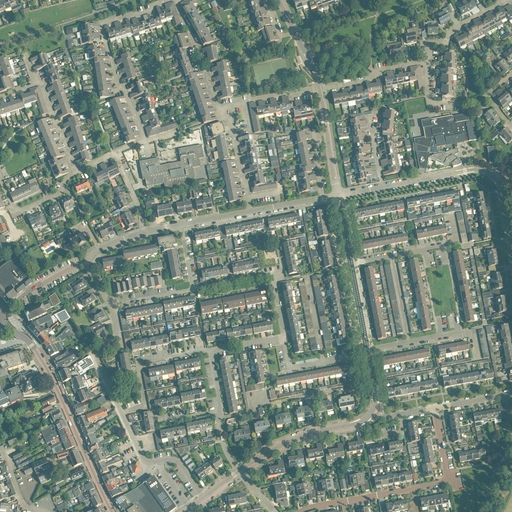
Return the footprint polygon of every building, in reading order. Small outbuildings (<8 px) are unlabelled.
[(0,0),(5,11),(11,8),(8,0),(5,2),(4,0),(0,0)] [(8,0),(11,8),(17,6),(14,0),(8,0)] [(249,3),(251,9),(259,6),(258,4),(264,2),(263,0),(258,0),(247,3),(247,4),(249,3)] [(292,0),(296,9),(303,7),(300,0),(292,0)] [(311,9),(317,7),(314,0),(310,0),(311,0),(310,0),(307,0),(309,5),(311,9)] [(314,0),(317,7),(318,10),(323,8),(320,0),(314,0)] [(320,0),(323,8),(329,6),(326,0),(320,0)] [(466,0),(457,5),(462,15),(473,9),(472,8),(476,6),(472,0),(466,0)] [(166,20),(172,18),(171,15),(170,12),(169,9),(175,7),(173,2),(165,5),(166,11),(164,12),(166,20)] [(183,9),(187,16),(196,10),(193,4),(192,5),(189,6),(186,8),(183,9)] [(251,9),(252,15),(266,10),(265,7),(260,9),(259,6),(251,9)] [(501,21),(507,18),(505,14),(501,6),(498,8),(500,12),(497,13),(501,21)] [(160,22),(161,21),(166,20),(164,12),(161,12),(159,7),(156,8),(157,12),(160,22)] [(442,15),(437,18),(441,25),(451,19),(448,16),(448,15),(451,13),(451,12),(449,8),(448,7),(441,12),(442,14),(442,15)] [(187,16),(190,22),(200,16),(196,10),(187,16)] [(252,15),(254,20),(262,18),(261,15),(267,13),(266,10),(252,15)] [(489,13),(497,28),(503,24),(501,22),(501,21),(497,13),(494,15),(492,11),(489,13)] [(154,19),(156,28),(162,26),(161,21),(160,22),(157,12),(155,13),(156,19),(154,19)] [(484,20),(490,31),(497,28),(489,13),(485,15),(487,19),(484,20)] [(146,16),(151,29),(156,28),(154,19),(151,20),(149,15),(146,16)] [(142,23),(145,31),(151,29),(146,16),(143,16),(145,22),(142,23)] [(190,22),(193,28),(203,22),(200,16),(190,22)] [(135,19),(139,33),(145,31),(142,23),(139,24),(138,18),(135,19)] [(254,20),(256,26),(270,22),(269,19),(263,20),(262,18),(254,20)] [(476,20),(484,35),(490,31),(484,20),(482,22),(480,18),(476,20)] [(125,27),(127,35),(128,37),(133,35),(132,33),(133,33),(131,27),(128,19),(125,20),(127,26),(125,27)] [(131,27),(133,33),(132,33),(133,35),(134,38),(140,36),(139,33),(135,19),(132,20),(133,26),(131,27)] [(472,27),(478,38),(484,35),(476,20),(473,22),(475,25),(472,27)] [(120,22),(117,23),(121,36),(127,35),(125,27),(122,27),(120,22)] [(193,28),(197,34),(206,29),(203,22),(193,28)] [(258,32),(262,31),(262,30),(266,29),(265,26),(271,25),(270,22),(256,26),(258,32)] [(116,29),(113,30),(115,38),(116,40),(122,39),(121,36),(117,23),(114,24),(116,29)] [(412,24),(413,29),(408,30),(408,35),(405,35),(407,44),(416,42),(415,35),(419,34),(416,23),(412,24)] [(83,32),(91,31),(90,28),(92,27),(92,28),(98,27),(98,24),(82,26),(83,32)] [(428,31),(428,35),(438,34),(437,25),(428,25),(427,24),(422,24),(422,32),(426,32),(428,31)] [(108,25),(105,26),(110,40),(115,38),(113,30),(110,31),(108,25)] [(464,27),(466,30),(470,38),(472,41),(478,38),(472,27),(469,28),(468,25),(464,27)] [(262,31),(264,37),(273,34),(272,31),(276,30),(274,26),(272,27),(266,29),(262,30),(262,31)] [(197,34),(200,40),(210,35),(206,29),(197,34)] [(464,35),(462,37),(466,45),(468,48),(474,44),(472,41),(470,38),(466,30),(463,32),(464,35)] [(174,37),(177,44),(186,41),(184,38),(188,37),(187,33),(174,37)] [(264,37),(265,39),(266,44),(279,40),(278,36),(274,37),(273,34),(264,37)] [(200,40),(203,46),(213,41),(210,35),(200,40)] [(457,35),(453,37),(460,48),(466,45),(462,37),(459,38),(457,35)] [(83,38),(84,39),(84,44),(93,43),(92,39),(94,39),(94,40),(100,39),(99,36),(80,39),(81,39),(83,38)] [(399,43),(386,46),(387,50),(389,50),(390,57),(397,55),(398,57),(402,56),(400,45),(404,44),(403,40),(402,38),(399,38),(399,43)] [(185,49),(192,47),(190,43),(186,44),(186,41),(177,44),(179,51),(185,49)] [(207,53),(207,56),(217,54),(215,47),(202,49),(203,53),(207,53)] [(492,50),(497,56),(500,54),(495,47),(492,50)] [(511,47),(503,55),(505,57),(508,61),(511,58),(511,47)] [(177,51),(175,52),(176,54),(177,58),(187,55),(185,49),(179,51),(177,51)] [(90,60),(94,59),(98,59),(98,55),(99,55),(99,56),(105,55),(105,52),(89,54),(90,60)] [(442,68),(438,68),(438,71),(453,71),(456,71),(456,54),(452,54),(452,52),(445,52),(445,57),(441,57),(441,58),(438,58),(438,62),(442,62),(444,62),(445,62),(445,65),(445,68),(444,68),(442,68)] [(46,54),(30,60),(32,63),(36,61),(36,60),(38,60),(40,63),(48,60),(48,59),(46,54)] [(117,63),(131,59),(129,54),(124,55),(121,56),(122,59),(116,61),(117,63)] [(208,59),(204,60),(205,63),(218,61),(217,54),(207,56),(208,59)] [(187,55),(177,58),(178,61),(179,63),(189,60),(187,55)] [(124,66),(132,64),(135,63),(134,58),(131,59),(117,63),(117,65),(123,63),(124,66)] [(38,66),(33,68),(35,71),(39,70),(44,68),(50,65),(52,65),(53,64),(51,59),(48,60),(40,63),(41,66),(40,67),(39,67),(38,66)] [(179,66),(178,66),(179,70),(180,69),(190,66),(189,60),(179,63),(179,66)] [(495,67),(499,73),(502,77),(509,71),(507,69),(509,67),(504,60),(495,67)] [(119,71),(119,73),(133,69),(132,64),(124,66),(125,69),(119,71)] [(50,65),(44,68),(46,73),(54,70),(54,71),(56,70),(55,67),(53,68),(52,65),(50,65)] [(190,66),(180,69),(181,73),(182,75),(185,74),(186,77),(193,75),(192,72),(190,66)] [(415,78),(414,75),(414,72),(420,71),(419,66),(410,68),(411,74),(408,74),(410,83),(415,81),(415,78)] [(404,84),(410,83),(408,74),(405,75),(404,69),(401,69),(404,84)] [(54,70),(46,73),(48,79),(56,76),(58,75),(57,72),(56,70),(54,71),(54,70)] [(0,77),(0,80),(10,76),(13,75),(12,71),(4,73),(5,76),(0,77)] [(392,86),(398,85),(396,76),(393,77),(392,71),(389,72),(392,86)] [(439,90),(435,90),(435,94),(438,94),(438,95),(442,95),(442,100),(451,100),(451,97),(453,97),(453,81),(453,76),(453,71),(438,71),(438,73),(440,73),(442,73),(442,79),(440,79),(439,79),(438,79),(438,84),(439,84),(440,84),(442,84),(442,90),(441,90),(439,90)] [(188,76),(189,81),(198,78),(197,76),(202,74),(202,72),(193,75),(188,76)] [(385,83),(383,84),(384,88),(386,87),(386,90),(393,89),(392,86),(389,72),(386,72),(387,78),(384,79),(385,83)] [(127,79),(122,80),(122,82),(136,78),(135,74),(127,76),(127,79)] [(58,82),(60,81),(58,75),(56,76),(48,79),(50,85),(52,84),(58,82)] [(0,82),(0,83),(2,86),(12,82),(10,76),(0,80),(0,82)] [(374,85),(375,94),(382,93),(380,80),(376,80),(376,84),(374,85)] [(48,91),(62,86),(60,81),(58,82),(52,84),(53,87),(47,89),(48,91)] [(191,86),(193,91),(201,88),(200,85),(206,83),(205,81),(191,86)] [(1,89),(0,89),(0,93),(14,88),(12,82),(2,86),(3,89),(1,90),(1,89)] [(136,90),(145,88),(143,82),(127,87),(128,90),(134,88),(134,87),(135,87),(136,90)] [(365,82),(367,90),(368,95),(375,94),(374,85),(370,86),(369,82),(365,82)] [(363,86),(360,87),(363,103),(369,102),(368,95),(367,90),(364,90),(363,86)] [(356,92),(354,92),(355,101),(359,101),(359,104),(363,103),(360,87),(356,88),(356,92)] [(146,94),(146,93),(145,88),(136,90),(137,94),(136,94),(136,93),(130,95),(131,98),(135,97),(146,94)] [(28,95),(31,103),(37,101),(37,100),(36,98),(35,95),(34,92),(33,89),(30,90),(31,94),(28,95)] [(346,90),(348,103),(349,107),(356,105),(355,101),(354,92),(350,93),(349,89),(346,90)] [(341,104),(348,103),(346,90),(342,90),(343,94),(340,95),(341,104)] [(499,90),(497,92),(508,105),(511,102),(511,100),(505,92),(503,94),(499,90)] [(51,100),(65,95),(63,91),(55,94),(56,96),(51,98),(51,100)] [(194,96),(196,100),(204,98),(203,95),(209,93),(208,91),(194,96)] [(24,106),(31,103),(28,95),(25,96),(23,92),(20,93),(20,94),(24,106)] [(143,101),(151,99),(149,92),(146,93),(146,94),(135,97),(136,100),(142,98),(143,101)] [(334,105),(341,104),(340,95),(336,96),(336,92),(332,92),(334,105)] [(496,100),(502,107),(504,109),(508,105),(497,92),(494,93),(498,98),(496,100)] [(109,108),(112,106),(120,103),(119,101),(125,98),(124,96),(108,103),(109,108)] [(287,111),(293,110),(293,109),(292,102),(289,102),(288,96),(285,97),(287,111)] [(11,97),(15,111),(20,110),(17,101),(15,102),(13,97),(11,97)] [(139,109),(153,104),(151,99),(143,101),(144,104),(138,105),(139,109)] [(273,99),(276,113),(281,112),(280,104),(277,105),(276,99),(273,99)] [(305,106),(307,118),(313,117),(310,99),(306,100),(308,106),(305,106)] [(3,100),(1,100),(6,114),(11,113),(8,105),(5,105),(3,100)] [(54,108),(55,110),(68,105),(67,100),(59,103),(60,106),(54,108)] [(197,105),(199,110),(207,107),(206,104),(212,102),(211,100),(197,105)] [(261,101),(264,116),(270,114),(268,106),(265,107),(264,101),(261,101)] [(298,102),(301,119),(307,118),(305,106),(302,107),(301,101),(298,102)] [(147,113),(155,110),(153,104),(139,109),(140,111),(146,110),(147,113)] [(114,111),(116,116),(124,112),(123,110),(128,108),(128,106),(114,111)] [(63,115),(57,117),(58,119),(72,114),(74,113),(72,108),(70,109),(70,110),(62,112),(63,115)] [(142,117),(143,120),(157,116),(155,110),(147,113),(147,115),(142,117)] [(201,115),(202,119),(210,117),(209,114),(215,112),(214,110),(201,115)] [(484,116),(487,119),(486,120),(491,127),(492,126),(494,127),(500,122),(497,119),(498,118),(491,110),(484,116)] [(382,135),(387,135),(391,136),(391,134),(394,134),(397,112),(385,111),(385,114),(381,113),(380,119),(384,119),(384,125),(377,124),(376,128),(379,128),(379,129),(383,130),(382,135)] [(432,119),(421,121),(422,129),(423,128),(425,138),(414,140),(414,144),(413,143),(413,149),(415,149),(419,169),(426,171),(427,167),(426,167),(427,164),(428,164),(428,161),(427,160),(429,153),(433,154),(433,156),(430,157),(441,162),(441,163),(448,166),(451,163),(453,168),(461,165),(457,159),(455,157),(456,156),(456,154),(458,153),(457,149),(453,150),(452,149),(449,151),(448,149),(446,150),(447,152),(445,153),(437,151),(436,145),(446,143),(446,146),(454,145),(455,148),(457,148),(457,144),(477,140),(474,122),(469,123),(467,114),(454,116),(454,117),(452,117),(452,116),(432,120),(432,119)] [(118,120),(120,125),(128,122),(127,119),(132,117),(131,115),(118,120)] [(149,121),(150,124),(159,121),(157,116),(143,120),(144,123),(149,121)] [(37,123),(39,128),(47,124),(46,122),(52,120),(51,117),(37,123)] [(64,127),(78,122),(76,118),(68,120),(69,123),(63,125),(64,127)] [(151,127),(145,128),(148,137),(153,136),(151,130),(154,129),(157,128),(160,127),(159,121),(150,124),(151,127)] [(219,123),(210,126),(211,131),(213,136),(214,138),(215,138),(224,135),(226,134),(225,132),(223,127),(222,123),(220,123),(219,123)] [(122,130),(124,134),(132,131),(130,128),(136,126),(135,124),(122,130)] [(351,127),(348,128),(349,133),(353,133),(361,131),(360,128),(366,127),(366,124),(351,127)] [(41,132),(43,137),(51,134),(50,131),(55,129),(55,127),(41,132)] [(67,136),(81,132),(79,127),(71,130),(72,133),(66,134),(67,136)] [(502,132),(500,134),(508,144),(511,140),(511,134),(506,128),(502,131),(502,132)] [(495,132),(489,138),(492,141),(498,135),(495,132)] [(126,139),(127,144),(135,140),(134,138),(140,135),(139,134),(126,139)] [(215,140),(211,141),(212,144),(226,142),(225,137),(225,138),(224,135),(215,138),(215,140)] [(245,140),(245,144),(254,142),(256,141),(255,135),(238,138),(239,141),(245,140)] [(45,142),(47,146),(55,143),(54,140),(59,138),(58,136),(45,142)] [(354,139),(355,145),(363,143),(363,140),(368,139),(368,136),(354,139)] [(70,146),(84,142),(82,137),(74,139),(75,142),(69,144),(70,146)] [(240,147),(240,151),(257,147),(254,147),(254,142),(245,144),(246,146),(240,147)] [(379,152),(396,149),(395,143),(392,143),(384,145),(384,148),(379,149),(379,152)] [(49,151),(51,156),(59,152),(58,150),(63,147),(62,145),(49,151)] [(159,159),(139,162),(142,175),(143,180),(145,179),(147,187),(153,186),(164,184),(165,192),(170,191),(189,187),(188,185),(196,183),(193,168),(200,167),(199,159),(204,158),(202,145),(178,149),(181,162),(160,166),(159,159)] [(73,156),(80,153),(87,151),(85,146),(77,149),(78,152),(72,153),(73,156)] [(491,163),(492,169),(499,168),(498,161),(495,147),(487,149),(490,164),(491,163)] [(218,152),(213,153),(214,156),(228,153),(228,149),(227,149),(226,148),(217,149),(218,152)] [(356,151),(357,156),(362,155),(365,155),(365,152),(371,151),(370,148),(356,151)] [(386,157),(397,155),(396,149),(379,152),(380,155),(386,154),(386,157)] [(82,160),(76,162),(77,165),(90,161),(87,151),(80,153),(82,160)] [(242,159),(243,162),(257,160),(256,154),(247,155),(248,158),(242,159)] [(381,161),(381,164),(398,161),(397,155),(386,157),(387,160),(381,161)] [(48,162),(51,168),(66,161),(64,158),(59,161),(58,162),(56,159),(53,160),(48,162)] [(111,169),(115,176),(120,174),(113,159),(110,161),(113,166),(114,166),(114,167),(111,169)] [(355,163),(356,169),(365,167),(364,164),(370,163),(369,160),(355,163)] [(51,168),(53,173),(61,170),(60,167),(61,166),(61,167),(67,164),(66,161),(51,168)] [(388,166),(388,169),(399,167),(398,161),(381,164),(382,167),(388,166)] [(102,164),(109,179),(115,176),(111,169),(108,170),(107,169),(108,169),(105,163),(102,164)] [(100,174),(104,181),(109,179),(102,164),(99,166),(102,171),(103,171),(103,172),(100,174)] [(245,174),(249,173),(259,172),(259,171),(262,171),(261,165),(250,167),(250,170),(244,171),(245,174)] [(296,176),(307,174),(312,173),(311,170),(317,169),(317,167),(303,169),(302,169),(299,170),(300,175),(296,176)] [(383,173),(384,176),(401,173),(399,167),(388,169),(389,172),(383,173)] [(98,183),(95,184),(95,186),(96,188),(105,184),(104,181),(100,174),(97,175),(96,174),(97,174),(94,168),(91,169),(98,183)] [(61,170),(53,173),(55,179),(70,172),(69,169),(63,172),(62,173),(61,170)] [(253,176),(254,179),(263,178),(262,171),(259,171),(259,172),(249,173),(249,177),(253,176)] [(357,175),(359,181),(359,184),(366,182),(366,179),(367,179),(366,176),(372,175),(372,172),(357,175)] [(296,176),(297,182),(315,178),(315,175),(309,176),(309,177),(308,177),(307,174),(296,176)] [(29,185),(33,194),(40,191),(36,182),(37,182),(35,178),(28,181),(30,184),(29,185)] [(255,182),(251,183),(252,193),(256,192),(255,186),(258,186),(261,185),(264,185),(263,178),(254,179),(255,182)] [(297,182),(298,187),(309,185),(308,182),(310,182),(316,181),(315,178),(297,182)] [(95,184),(94,183),(92,179),(87,181),(87,179),(81,182),(81,183),(74,186),(77,193),(84,190),(85,191),(88,189),(89,191),(92,190),(91,188),(95,186),(95,184)] [(23,188),(27,197),(33,194),(29,185),(23,188)] [(298,187),(298,188),(299,193),(318,190),(317,187),(311,188),(311,189),(310,189),(309,185),(298,187)] [(16,191),(20,200),(27,197),(23,188),(16,191)] [(10,194),(14,203),(20,200),(16,191),(10,194)] [(457,191),(451,193),(452,200),(453,205),(456,204),(456,202),(459,201),(457,191)] [(476,201),(484,200),(482,193),(476,194),(476,192),(470,194),(469,194),(470,199),(475,198),(476,201)] [(118,194),(111,198),(112,199),(113,200),(114,199),(117,205),(126,201),(124,197),(125,197),(124,194),(119,197),(118,194)] [(432,196),(425,198),(427,205),(429,205),(430,206),(431,207),(432,207),(434,207),(433,204),(432,196)] [(61,201),(63,206),(66,212),(75,207),(71,197),(61,201)] [(210,198),(203,199),(205,208),(208,208),(208,209),(212,208),(210,198)] [(425,198),(419,199),(420,206),(421,209),(427,207),(427,205),(425,198)] [(196,201),(197,206),(198,211),(201,210),(201,209),(205,208),(203,199),(196,201)] [(408,209),(411,208),(411,212),(415,211),(414,208),(413,200),(406,201),(408,209)] [(472,205),(473,208),(485,206),(484,200),(476,201),(476,204),(472,205)] [(117,212),(118,215),(126,210),(125,208),(130,206),(128,203),(127,204),(126,201),(117,205),(120,211),(117,212)] [(176,205),(177,210),(178,215),(185,213),(183,201),(183,203),(176,205)] [(184,201),(183,201),(185,213),(192,212),(190,202),(185,203),(185,201),(184,201)] [(173,202),(169,203),(169,205),(164,206),(165,217),(172,216),(171,209),(174,208),(173,202)] [(396,203),(397,211),(404,210),(402,202),(400,202),(399,203),(399,202),(396,203)] [(164,206),(161,207),(156,208),(158,218),(165,217),(164,206)] [(475,210),(476,215),(486,213),(485,206),(473,208),(474,211),(475,210)] [(49,212),(52,220),(53,222),(65,217),(62,210),(58,211),(56,207),(53,208),(53,207),(49,209),(50,211),(49,212)] [(85,215),(80,207),(76,209),(80,218),(85,215)] [(120,217),(123,223),(132,218),(130,215),(131,214),(130,212),(128,213),(126,210),(118,215),(119,217),(120,217)] [(354,211),(353,211),(355,219),(355,222),(361,221),(361,218),(359,210),(358,211),(357,211),(357,210),(354,211)] [(315,216),(310,217),(311,220),(316,219),(324,218),(324,217),(324,216),(323,215),(324,215),(323,212),(323,211),(315,213),(315,216)] [(477,218),(475,218),(476,221),(479,220),(487,219),(487,216),(487,213),(486,213),(476,215),(477,218)] [(27,217),(33,230),(46,224),(41,214),(37,216),(36,216),(37,217),(34,219),(33,216),(32,215),(27,217)] [(293,215),(292,216),(294,223),(296,223),(297,226),(298,227),(303,226),(303,224),(303,222),(302,217),(299,217),(298,214),(296,215),(295,214),(292,215),(293,215)] [(123,223),(124,226),(127,231),(132,228),(131,225),(134,223),(132,218),(123,223)] [(268,223),(265,224),(267,231),(270,231),(269,228),(275,227),(274,219),(273,219),(272,219),(271,219),(268,219),(268,220),(268,223)] [(256,222),(255,222),(257,230),(263,229),(264,232),(267,231),(265,224),(262,224),(262,221),(261,221),(260,222),(259,222),(259,221),(256,222)] [(109,224),(104,226),(108,235),(111,234),(111,235),(114,234),(112,229),(114,228),(112,222),(109,223),(109,224)] [(95,229),(95,230),(97,235),(100,234),(103,239),(105,238),(104,237),(108,235),(104,226),(103,224),(97,226),(98,228),(95,229)] [(225,231),(222,232),(224,240),(227,239),(226,236),(233,235),(231,227),(229,227),(228,228),(228,227),(225,227),(225,228),(225,231)] [(213,230),(214,239),(221,237),(221,240),(224,240),(222,232),(220,232),(219,229),(217,230),(216,230),(216,229),(213,230)] [(70,235),(59,241),(61,244),(63,243),(65,247),(71,243),(73,246),(78,243),(79,245),(84,242),(84,241),(87,239),(88,240),(90,238),(88,234),(88,233),(85,235),(84,234),(81,235),(79,232),(78,230),(75,232),(74,231),(69,234),(70,235)] [(318,231),(315,232),(316,238),(317,241),(325,239),(324,237),(327,236),(327,235),(327,234),(327,233),(327,230),(326,230),(318,231)] [(195,237),(192,237),(193,245),(196,245),(196,242),(202,241),(201,233),(200,233),(199,233),(198,233),(195,233),(195,234),(194,234),(195,237)] [(162,252),(174,250),(173,247),(177,246),(176,237),(171,237),(171,239),(167,239),(167,238),(166,238),(166,240),(162,240),(162,239),(158,240),(158,244),(155,245),(156,246),(157,254),(158,254),(157,251),(162,250),(162,252)] [(325,239),(317,241),(318,244),(320,243),(321,250),(330,248),(329,246),(329,245),(330,245),(329,242),(328,242),(326,242),(325,239)] [(284,247),(283,247),(284,250),(292,249),(295,248),(294,242),(291,243),(288,243),(283,244),(283,245),(284,246),(284,247)] [(105,259),(102,259),(104,269),(126,265),(125,260),(153,255),(157,254),(156,246),(152,247),(152,245),(149,246),(149,247),(146,248),(145,247),(142,247),(142,249),(139,249),(139,248),(136,248),(136,250),(132,251),(132,249),(129,250),(129,251),(126,252),(126,250),(121,251),(122,257),(118,258),(118,256),(115,257),(115,258),(112,259),(112,258),(108,258),(109,260),(105,260),(105,259)] [(174,250),(167,252),(173,280),(182,278),(181,275),(180,275),(179,272),(181,271),(180,268),(179,268),(178,265),(179,265),(179,262),(178,262),(177,258),(178,258),(178,255),(176,255),(176,252),(177,252),(177,250),(174,250)] [(488,260),(497,258),(495,251),(490,252),(490,250),(486,251),(484,252),(484,255),(487,256),(488,260)] [(0,295),(3,300),(6,304),(32,283),(28,279),(29,278),(18,258),(6,264),(0,268),(0,295)] [(257,261),(250,262),(252,270),(254,270),(255,270),(255,271),(258,270),(258,269),(258,266),(261,266),(259,258),(256,258),(257,261)] [(487,264),(488,267),(498,265),(497,258),(488,260),(489,264),(487,264)] [(325,268),(322,269),(323,271),(331,270),(330,267),(333,266),(333,264),(333,263),(333,260),(332,261),(332,260),(324,262),(325,268)] [(151,264),(152,270),(163,268),(161,262),(151,264)] [(232,263),(228,264),(230,272),(233,271),(233,274),(234,274),(235,274),(236,273),(236,274),(239,273),(240,273),(238,265),(232,266),(232,263)] [(201,264),(197,264),(200,277),(202,277),(203,280),(206,279),(206,280),(209,279),(208,270),(202,271),(201,264)] [(226,267),(220,268),(221,276),(222,276),(223,276),(224,276),(227,276),(227,275),(228,275),(227,272),(230,272),(228,264),(226,264),(226,267)] [(288,271),(288,274),(289,274),(289,275),(292,274),(293,277),(300,276),(300,273),(297,273),(296,270),(299,269),(299,267),(296,267),(288,269),(288,270),(288,271)] [(493,279),(494,283),(501,281),(500,274),(490,276),(491,279),(493,279)] [(154,278),(155,287),(162,285),(161,277),(154,278)] [(325,285),(328,284),(336,283),(335,277),(324,279),(325,285)] [(139,279),(141,288),(148,286),(146,280),(146,278),(139,279)] [(148,279),(146,280),(148,286),(148,288),(155,287),(154,278),(148,279)] [(132,280),(133,289),(141,288),(139,279),(132,280)] [(87,286),(83,280),(77,283),(75,280),(66,285),(70,292),(74,289),(77,294),(81,292),(80,290),(87,286)] [(458,282),(460,288),(467,286),(467,283),(471,282),(471,280),(466,281),(458,282)] [(503,289),(501,281),(494,283),(495,287),(492,287),(493,290),(503,289)] [(48,302),(24,312),(29,322),(47,314),(45,311),(51,308),(53,307),(53,308),(61,304),(55,294),(49,298),(50,301),(48,302)] [(84,299),(82,296),(76,299),(79,305),(82,303),(85,308),(86,307),(89,306),(89,304),(95,301),(91,295),(84,299)] [(504,297),(500,298),(496,299),(497,303),(495,303),(496,306),(506,304),(505,301),(506,301),(505,298),(504,298),(504,297)] [(165,311),(167,311),(168,312),(171,312),(171,310),(169,302),(163,303),(164,308),(165,311)] [(506,305),(496,306),(497,309),(498,309),(499,313),(507,312),(507,311),(507,310),(507,307),(506,307),(506,305)] [(97,312),(95,308),(89,311),(95,322),(104,317),(103,315),(103,314),(103,313),(103,312),(102,312),(100,310),(97,312)] [(65,310),(51,317),(52,320),(53,322),(53,325),(56,322),(58,321),(61,324),(71,319),(65,310)] [(30,325),(27,327),(29,330),(29,329),(32,333),(39,326),(40,326),(46,323),(52,320),(51,317),(50,315),(38,320),(37,322),(36,321),(34,323),(33,323),(30,325)] [(43,333),(37,338),(43,345),(44,344),(52,337),(53,336),(55,335),(52,331),(59,325),(56,322),(53,325),(49,329),(47,330),(43,333)] [(105,331),(103,326),(101,323),(99,323),(96,325),(90,328),(92,332),(95,331),(97,335),(105,331)] [(193,329),(195,337),(201,336),(199,328),(196,329),(195,325),(193,326),(193,329)] [(498,333),(501,333),(509,331),(508,325),(500,327),(500,329),(499,329),(498,330),(497,331),(497,332),(498,333)] [(39,326),(32,333),(37,338),(43,333),(47,330),(44,327),(42,329),(39,326)] [(238,326),(232,327),(232,330),(234,338),(240,337),(238,329),(238,326)] [(52,337),(44,344),(47,348),(54,344),(58,343),(69,338),(74,335),(70,331),(66,334),(64,332),(56,339),(53,336),(52,337)] [(335,337),(336,340),(347,338),(346,331),(337,333),(338,336),(335,337)] [(498,340),(510,337),(509,331),(501,333),(502,339),(498,340)] [(503,345),(511,344),(510,337),(498,340),(498,342),(499,342),(500,346),(503,345)] [(336,340),(337,346),(348,344),(347,338),(336,340)] [(47,348),(46,348),(51,356),(58,353),(58,352),(54,344),(47,348)] [(64,356),(54,361),(58,369),(66,365),(77,360),(73,352),(76,351),(74,347),(63,353),(64,356)] [(444,347),(438,348),(439,353),(440,356),(439,356),(439,359),(446,358),(446,355),(444,347)] [(0,410),(23,400),(21,397),(21,396),(20,395),(19,395),(18,391),(20,390),(21,390),(19,386),(19,385),(15,387),(11,380),(20,375),(19,372),(18,368),(23,366),(22,364),(27,361),(25,358),(24,356),(26,355),(23,350),(0,357),(0,410)] [(259,352),(249,354),(249,357),(250,360),(253,359),(260,358),(259,352)] [(74,367),(59,373),(63,383),(71,380),(80,377),(79,374),(94,365),(90,356),(88,357),(74,366),(74,367)] [(121,374),(120,374),(121,377),(125,376),(125,374),(131,373),(130,366),(122,368),(122,372),(121,373),(121,374)] [(154,369),(156,378),(160,377),(160,380),(163,380),(162,377),(161,368),(154,369)] [(107,372),(110,379),(113,377),(111,372),(117,371),(116,369),(110,370),(107,372)] [(20,375),(11,380),(15,387),(19,385),(19,386),(21,390),(21,389),(24,394),(24,395),(27,393),(31,391),(35,389),(33,385),(34,384),(30,375),(25,377),(25,376),(21,378),(20,376),(20,375)] [(80,377),(71,380),(73,386),(86,381),(85,378),(84,376),(80,377)] [(86,381),(73,386),(76,392),(84,388),(84,387),(87,386),(87,384),(92,382),(91,379),(86,381)] [(82,392),(78,394),(81,403),(90,400),(95,397),(94,393),(91,394),(91,393),(90,391),(89,389),(82,392)] [(49,398),(40,402),(43,407),(41,408),(44,415),(53,410),(50,405),(53,403),(56,402),(53,396),(49,398)] [(338,401),(339,404),(340,408),(347,407),(345,397),(340,398),(341,401),(338,401)] [(346,397),(345,397),(347,407),(354,406),(353,398),(350,399),(350,397),(346,397)] [(328,401),(324,402),(326,412),(333,410),(332,403),(329,403),(329,401),(328,401)] [(72,407),(74,412),(89,406),(88,402),(82,405),(82,406),(81,406),(80,404),(72,407)] [(319,405),(317,405),(317,408),(318,413),(326,412),(324,402),(321,402),(319,403),(319,405)] [(33,404),(23,408),(25,413),(31,411),(30,409),(34,407),(33,404)] [(491,406),(492,411),(494,419),(495,424),(501,423),(501,419),(500,416),(500,415),(499,413),(499,410),(495,410),(494,405),(491,406)] [(74,412),(76,416),(84,413),(83,411),(90,408),(89,406),(74,412)] [(486,412),(487,420),(490,420),(491,421),(494,421),(494,419),(492,411),(489,412),(488,406),(485,407),(486,412)] [(308,407),(303,408),(305,418),(312,416),(311,408),(308,409),(308,407)] [(55,423),(63,419),(59,411),(58,411),(56,408),(53,410),(44,415),(42,416),(43,420),(47,418),(46,417),(51,415),(53,419),(51,420),(53,425),(55,423)] [(105,408),(78,419),(82,430),(93,425),(92,423),(108,416),(105,408)] [(296,411),(296,414),(297,419),(305,418),(303,408),(298,409),(298,411),(296,411)] [(478,408),(479,413),(481,422),(484,421),(484,423),(488,422),(487,420),(486,412),(482,413),(481,408),(478,408)] [(472,409),(474,423),(475,427),(482,426),(481,422),(479,413),(476,414),(475,409),(472,409)] [(150,411),(139,413),(141,421),(142,421),(144,420),(152,419),(151,413),(150,413),(150,411)] [(449,417),(450,423),(459,422),(458,419),(460,418),(459,415),(462,415),(461,411),(454,413),(455,416),(449,417)] [(288,414),(282,415),(284,425),(291,423),(290,415),(288,415),(288,414)] [(284,425),(282,415),(277,416),(277,417),(275,418),(276,426),(284,425)] [(48,428),(41,432),(44,439),(67,428),(63,419),(55,423),(53,425),(51,426),(49,427),(48,428)] [(267,421),(261,423),(263,432),(270,431),(269,422),(267,423),(267,421)] [(410,424),(408,424),(409,431),(417,429),(416,423),(415,423),(414,421),(410,421),(410,424)] [(450,423),(452,430),(460,428),(459,422),(450,423)] [(93,425),(82,430),(85,437),(93,433),(94,433),(100,428),(98,423),(93,425)] [(263,432),(261,423),(256,424),(256,425),(254,425),(256,434),(263,432)] [(147,432),(148,434),(154,433),(154,431),(155,431),(153,425),(145,426),(146,433),(147,432)] [(241,431),(242,441),(250,439),(249,435),(250,434),(249,425),(240,427),(241,431)] [(47,444),(60,438),(69,434),(67,428),(44,439),(47,444)] [(452,430),(453,436),(461,435),(460,428),(452,430)] [(156,440),(156,442),(162,441),(162,440),(168,439),(166,431),(160,432),(160,433),(161,436),(161,439),(156,440)] [(242,441),(241,431),(236,432),(236,433),(233,433),(235,442),(242,441)] [(93,433),(85,437),(89,447),(98,444),(103,442),(103,441),(104,441),(103,437),(96,440),(93,433)] [(52,449),(54,448),(63,444),(67,443),(66,440),(71,438),(69,434),(60,438),(62,441),(51,446),(52,449)] [(454,443),(460,442),(460,445),(467,444),(467,440),(464,441),(463,437),(462,438),(461,435),(453,436),(454,443)] [(15,437),(11,438),(7,440),(9,446),(17,442),(15,437)] [(355,443),(357,456),(361,455),(360,451),(363,450),(361,437),(357,437),(358,443),(355,443)] [(54,448),(56,454),(75,447),(71,438),(66,440),(67,443),(63,444),(54,448)] [(89,447),(88,448),(90,453),(91,453),(92,453),(98,450),(102,448),(101,445),(104,444),(104,445),(109,443),(109,442),(107,439),(104,441),(103,441),(103,442),(100,443),(98,444),(89,447)] [(357,456),(355,443),(351,444),(350,441),(350,442),(344,443),(345,448),(346,453),(356,451),(357,456)] [(401,441),(395,443),(396,451),(399,450),(400,453),(403,452),(404,456),(407,455),(407,452),(406,447),(402,447),(401,441)] [(389,450),(386,450),(388,459),(391,458),(391,455),(394,454),(394,451),(396,451),(395,443),(388,444),(389,450)] [(318,450),(315,451),(316,458),(323,457),(321,444),(317,445),(318,450)] [(339,450),(336,450),(338,461),(341,461),(340,457),(344,457),(341,444),(338,444),(339,450)] [(384,456),(385,459),(385,462),(388,461),(388,459),(386,450),(383,451),(382,445),(376,446),(377,455),(380,454),(380,457),(384,456)] [(179,454),(189,469),(192,468),(195,465),(189,458),(193,456),(190,452),(189,446),(180,448),(175,449),(179,454)] [(375,455),(377,455),(376,446),(369,447),(371,458),(375,458),(375,455)] [(75,447),(56,454),(58,460),(69,456),(74,467),(82,464),(76,450),(75,448),(75,447)] [(92,453),(96,464),(101,462),(104,461),(106,460),(106,458),(110,456),(106,447),(92,453)] [(481,450),(478,451),(479,459),(486,458),(484,448),(481,449),(481,450)] [(316,458),(315,451),(311,451),(310,449),(304,450),(306,460),(316,458)] [(325,450),(326,455),(327,463),(333,462),(333,459),(337,458),(337,461),(338,461),(336,450),(331,451),(331,449),(325,450)] [(22,456),(20,451),(12,456),(14,460),(22,456)] [(298,457),(295,458),(297,466),(304,465),(301,451),(297,452),(298,457)] [(462,452),(458,453),(460,463),(466,462),(465,453),(462,454),(462,452)] [(29,454),(23,457),(19,459),(20,462),(30,457),(29,454)] [(284,457),(285,462),(286,468),(297,466),(295,458),(291,458),(291,456),(284,457)] [(211,463),(213,466),(215,470),(223,464),(218,458),(211,463)] [(25,461),(21,463),(22,467),(27,465),(29,464),(33,462),(31,459),(27,461),(25,461)] [(41,484),(55,478),(46,459),(23,470),(26,475),(35,471),(41,484)] [(101,462),(96,464),(98,469),(103,467),(103,468),(107,467),(116,463),(115,461),(115,460),(105,465),(104,461),(101,462)] [(279,467),(276,467),(277,475),(284,474),(282,461),(278,461),(279,467)] [(130,466),(129,466),(132,474),(135,473),(141,470),(137,462),(131,465),(130,466)] [(208,464),(202,468),(207,476),(213,471),(208,464)] [(277,475),(276,467),(272,468),(271,466),(265,467),(267,477),(277,475)] [(68,477),(67,477),(68,479),(71,477),(72,480),(86,473),(84,468),(79,470),(67,475),(68,477)] [(196,473),(201,480),(207,476),(202,468),(196,473)] [(107,476),(102,478),(105,483),(115,479),(115,478),(113,473),(110,474),(110,475),(107,476)] [(356,476),(357,484),(361,483),(361,485),(362,491),(369,490),(367,482),(364,483),(362,475),(356,476)] [(354,485),(357,484),(356,476),(346,478),(347,484),(348,488),(354,487),(354,485)] [(123,510),(125,511),(160,487),(153,477),(143,484),(135,490),(114,501),(121,511),(123,510)] [(115,479),(105,483),(107,488),(122,481),(121,479),(118,480),(117,478),(115,478),(115,479)] [(331,478),(325,479),(325,482),(327,490),(330,489),(331,497),(335,496),(334,492),(333,490),(338,489),(337,487),(338,487),(338,483),(332,483),(332,480),(331,478)] [(122,481),(107,488),(109,493),(117,489),(116,486),(118,486),(118,485),(118,484),(119,485),(123,483),(124,483),(125,481),(124,480),(122,481)] [(325,482),(315,484),(316,489),(317,494),(318,497),(324,495),(323,493),(323,492),(323,490),(327,490),(325,482)] [(66,487),(60,490),(53,493),(55,497),(68,490),(67,490),(72,487),(75,485),(74,483),(66,487)] [(81,496),(94,490),(91,485),(90,484),(87,486),(86,483),(77,487),(78,489),(77,490),(76,488),(67,493),(71,501),(81,496)] [(277,490),(277,493),(285,492),(284,483),(279,484),(273,485),(274,491),(277,490)] [(303,486),(305,494),(308,493),(309,501),(312,500),(312,498),(316,498),(313,484),(303,486)] [(58,485),(51,488),(54,493),(60,490),(58,485)] [(117,489),(109,493),(111,498),(123,493),(121,490),(128,487),(126,485),(117,489)] [(301,494),(305,494),(303,486),(293,487),(295,498),(301,497),(301,494)] [(125,511),(124,511),(171,511),(176,509),(160,487),(125,511)] [(84,502),(86,501),(91,499),(91,500),(97,497),(94,490),(81,496),(84,502)] [(285,492),(277,493),(278,497),(276,498),(277,504),(280,503),(280,507),(288,505),(287,498),(289,498),(290,496),(289,492),(288,491),(285,492)] [(236,496),(238,505),(250,502),(249,495),(245,496),(244,494),(236,496)] [(446,495),(439,496),(441,505),(442,505),(446,504),(447,508),(449,508),(448,503),(448,504),(446,495)] [(228,497),(230,506),(238,505),(236,496),(228,497)] [(439,496),(433,497),(435,506),(436,506),(440,505),(441,510),(443,509),(442,505),(441,505),(439,496)] [(92,502),(93,504),(92,505),(91,506),(92,507),(93,509),(101,505),(97,497),(91,500),(91,499),(86,501),(84,502),(86,506),(89,504),(92,502)] [(433,497),(427,498),(428,507),(429,507),(433,506),(434,511),(436,511),(436,510),(436,506),(435,506),(433,497)] [(428,507),(427,498),(420,499),(422,508),(427,508),(427,511),(430,511),(429,507),(428,507)] [(10,511),(11,505),(8,505),(8,503),(6,499),(4,500),(5,504),(1,504),(0,510),(1,510),(0,511),(10,511)] [(402,511),(407,510),(407,508),(406,506),(406,503),(406,501),(405,501),(399,502),(401,511),(400,511),(402,511)] [(397,511),(400,511),(401,511),(399,502),(392,503),(394,511),(397,511)] [(61,505),(57,507),(58,511),(59,511),(64,511),(70,509),(68,506),(66,503),(64,504),(61,505)] [(384,511),(394,511),(392,503),(386,505),(387,508),(384,509),(384,511)]
